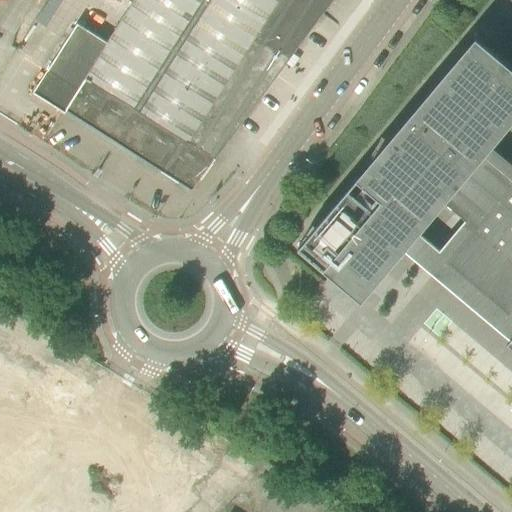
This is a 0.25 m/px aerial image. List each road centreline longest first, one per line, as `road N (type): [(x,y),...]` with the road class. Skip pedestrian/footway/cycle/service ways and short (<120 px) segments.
road 1 (tertiary): [(253,195),(398,0)]
road 2 (tertiary): [(474,511),(304,373)]
road 3 (tertiary): [(130,275),(121,301),(136,339),(163,354),(193,351),(210,339)]
